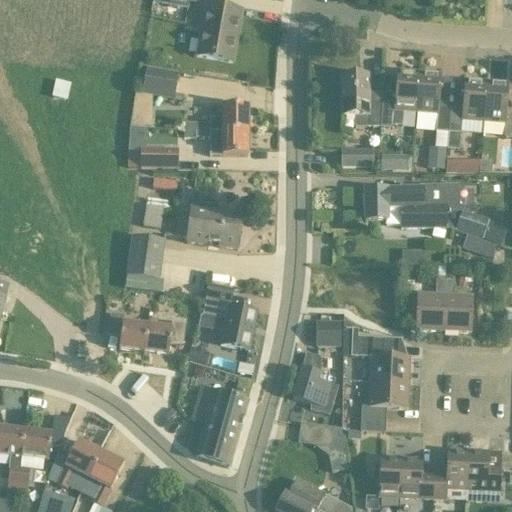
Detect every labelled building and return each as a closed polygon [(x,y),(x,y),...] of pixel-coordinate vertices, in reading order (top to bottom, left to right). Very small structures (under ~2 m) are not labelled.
[(186,12),(188,0),(152,0),(152,5),(186,12)] [(192,7),(188,30),(202,33),(197,57),(233,63),(242,12),(206,6),(206,9),(192,7)] [(142,92),(173,98),(177,71),(146,67),(142,92)] [(382,105),(380,130),(392,131),(393,128),(401,128),(402,114),(415,115),(418,75),(396,74),(394,96),(394,105),(382,105)] [(440,77),(418,75),(415,115),(436,117),(435,134),(448,135),(450,110),(438,109),(440,77)] [(382,105),(368,105),(368,78),(340,79),(340,119),(354,119),(354,130),(380,130),(382,105)] [(50,82),(47,97),(65,101),(68,85),(50,82)] [(461,123),(482,125),(486,85),(464,83),(461,111),(450,110),(448,135),(446,151),(459,152),(460,136),(461,123)] [(508,87),(486,85),(482,125),(504,127),(503,139),(511,140),(511,115),(505,115),(508,87)] [(183,126),(183,134),(210,134),(247,134),(247,110),(221,110),(221,121),(201,121),(201,126),(183,126)] [(247,134),(210,134),(210,141),(210,160),(247,160),(247,134)] [(341,170),(372,170),(371,153),(341,154),(341,170)] [(378,158),(379,173),(407,171),(407,157),(378,158)] [(176,158),(138,158),(138,172),(176,172),(176,158)] [(442,163),(442,176),(477,175),(477,162),(442,163)] [(364,193),(364,224),(386,224),(386,228),(400,228),(400,231),(442,231),(454,235),(467,239),(462,252),(493,262),(497,248),(481,243),(488,223),(463,214),(463,212),(463,209),(458,209),(458,188),(420,189),(420,193),(400,193),(364,193)] [(160,232),(163,211),(145,209),(142,229),(160,232)] [(237,253),(242,218),(190,211),(186,246),(237,253)] [(162,284),(159,284),(162,262),(164,247),(164,244),(162,244),(131,240),(126,280),(124,291),(143,295),(157,296),(161,297),(162,284)] [(400,252),(399,268),(421,268),(422,253),(400,252)] [(414,333),(442,334),(445,283),(435,283),(434,298),(416,297),(414,333)] [(470,335),(472,299),(454,299),(454,284),(445,283),(442,334),(470,335)] [(202,319),(215,322),(225,324),(220,348),(250,354),(257,315),(229,309),(230,304),(232,293),(208,288),(202,319)] [(119,352),(144,356),(148,329),(123,325),(123,319),(110,317),(107,339),(120,340),(119,352)] [(185,327),(171,325),(170,332),(148,329),(144,356),(170,360),(172,347),(182,348),(185,327)] [(340,350),(340,325),(316,325),(316,350),(340,350)] [(370,360),(370,385),(407,386),(408,361),(407,361),(400,342),(357,340),(358,332),(352,332),(352,346),(351,359),(370,360)] [(205,370),(208,360),(202,358),(203,354),(196,352),(195,356),(189,354),(186,365),(205,370)] [(318,384),(320,377),(320,360),(306,355),(300,372),(301,372),(292,401),(311,407),(309,413),(328,419),(338,389),(329,387),(318,384)] [(250,380),(253,369),(240,367),(238,377),(250,380)] [(214,394),(200,389),(190,423),(205,427),(197,459),(229,468),(252,384),(238,380),(232,398),(215,393),(214,394)] [(361,409),(360,422),(385,423),(386,411),(406,412),(407,386),(370,385),(368,409),(361,409)] [(24,419),(25,390),(4,389),(3,418),(24,419)] [(385,423),(360,422),(360,435),(385,436),(385,423)] [(0,458),(19,461),(22,433),(0,429),(0,458)] [(22,433),(19,461),(46,464),(50,436),(22,433)] [(86,482),(100,456),(77,444),(64,469),(63,469),(54,486),(66,493),(75,477),(86,482)] [(446,493),(465,494),(466,454),(446,453),(445,477),(433,477),(432,503),(445,505),(446,493)] [(488,455),(466,454),(465,494),(487,495),(486,497),(499,497),(500,456),(488,455)] [(90,511),(104,511),(102,511),(111,495),(110,494),(123,467),(100,456),(86,482),(81,493),(93,499),(90,505),(94,507),(90,511)] [(328,459),(331,475),(346,473),(343,458),(328,459)] [(378,501),(399,501),(400,462),(379,461),(378,501)] [(420,502),(432,503),(433,477),(420,476),(421,463),(400,462),(399,501),(420,502)] [(9,469),(7,494),(17,495),(20,470),(9,469)] [(20,470),(17,495),(27,496),(28,489),(30,471),(20,470)] [(350,511),(351,511),(325,498),(296,483),(288,498),(284,496),(275,511),(350,511)] [(74,511),(79,501),(66,496),(43,491),(37,511),(74,511)]
